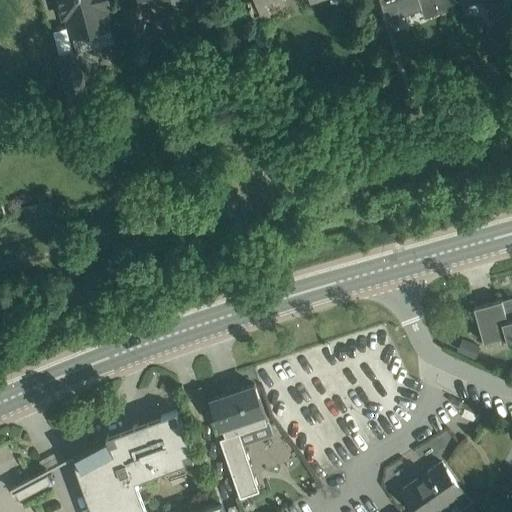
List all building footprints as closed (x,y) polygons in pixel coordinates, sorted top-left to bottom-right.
[(0,0),(0,40),(20,39),(18,20),(34,18),(33,17),(38,16),(36,0),(0,0)] [(58,0),(63,16),(66,16),(71,35),(75,49),(76,48),(76,51),(114,41),(110,25),(111,25),(107,8),(110,7),(108,0),(58,0)] [(248,0),(254,18),(270,13),(266,0),(310,0),(311,0),(310,0),(248,0)] [(380,0),(382,4),(395,0),(419,0),(424,16),(453,7),(450,0),(380,0)] [(484,0),(495,36),(507,43),(511,46),(511,9),(509,0),(484,0)] [(127,35),(145,33),(141,3),(124,5),(127,35)] [(75,49),(57,53),(69,100),(88,95),(76,51),(76,48),(75,49)] [(399,72),(382,77),(396,119),(413,113),(399,72)] [(268,80),(246,91),(267,134),(289,124),(268,80)] [(27,218),(53,211),(50,199),(24,206),(27,218)] [(506,335),(507,340),(511,338),(511,301),(504,304),(502,298),(474,306),(484,341),(506,335)] [(240,370),(243,382),(261,379),(258,366),(240,370)] [(225,435),(220,437),(240,496),(260,489),(240,432),(268,422),(254,383),(212,397),(225,435)] [(107,435),(107,436),(90,445),(76,453),(80,461),(76,462),(94,511),(148,511),(136,478),(194,457),(177,409),(107,435)] [(267,449),(270,464),(295,459),(290,437),(259,444),(261,450),(267,449)] [(403,488),(419,511),(437,511),(441,510),(438,507),(462,490),(442,461),(403,488)] [(51,482),(47,474),(31,483),(35,490),(51,482)] [(227,511),(223,500),(187,511),(227,511)]
